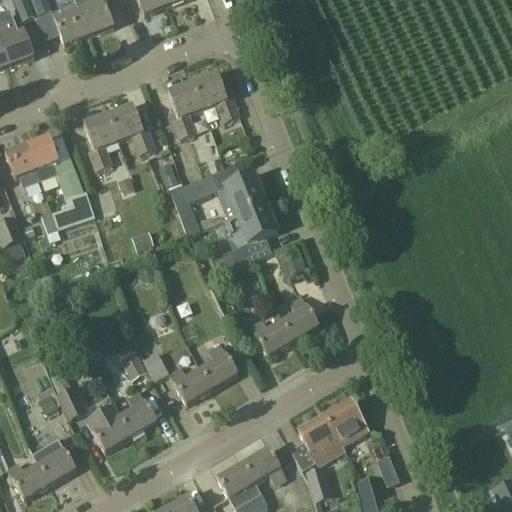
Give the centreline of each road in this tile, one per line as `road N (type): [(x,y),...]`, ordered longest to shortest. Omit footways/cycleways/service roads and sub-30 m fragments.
road 1 (residential): [(363,360),(234,38),(0,123)]
road 2 (residential): [(102,511),(363,360)]
road 3 (residential): [(425,511),(363,360)]
